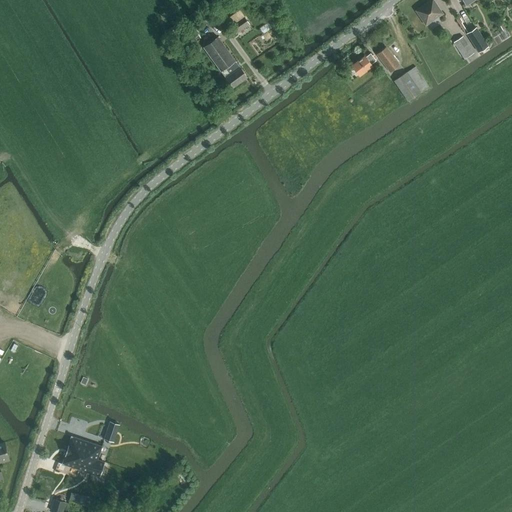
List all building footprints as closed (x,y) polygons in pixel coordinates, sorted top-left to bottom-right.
[(428,24),(444,13),(434,0),(433,0),(419,11),(428,24)] [(226,19),(231,26),(245,17),(240,10),(226,19)] [(237,34),(250,24),(245,17),(231,26),(237,34)] [(264,28),(274,23),(270,17),(261,22),(264,28)] [(498,39),(509,34),(502,19),(497,22),(498,25),(492,28),(498,39)] [(477,29),(467,34),(479,53),(488,47),(477,29)] [(233,88),(248,78),(218,37),(204,47),(233,88)] [(456,42),(467,59),(475,54),(465,37),(456,42)] [(376,45),(380,49),(389,42),(386,38),(376,45)] [(386,47),(377,54),(391,71),(400,65),(386,47)] [(377,59),(372,52),(368,55),(367,54),(354,64),(361,74),(374,64),(372,62),(377,59)] [(430,85),(416,66),(415,65),(394,81),(409,100),(430,85)] [(109,423),(103,440),(113,443),(118,426),(109,423)] [(66,452),(61,466),(99,478),(104,464),(104,463),(96,461),(100,447),(70,438),(66,452)] [(0,463),(11,460),(6,443),(0,444),(0,463)] [(70,494),(68,502),(76,504),(78,496),(70,494)] [(53,501),(50,511),(62,511),(65,504),(53,501)]
